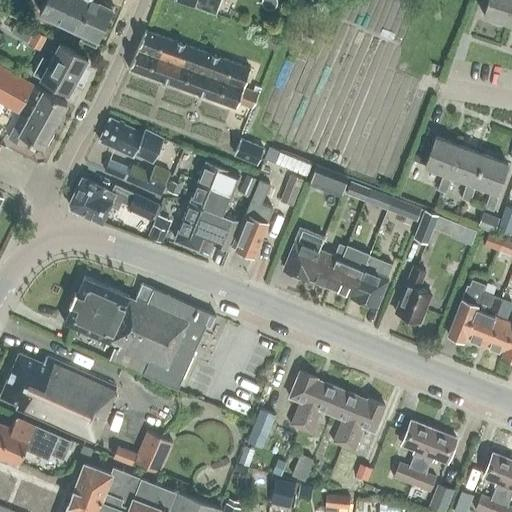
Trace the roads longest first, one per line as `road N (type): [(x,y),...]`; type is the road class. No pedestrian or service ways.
road 1 (tertiary): [(511,404),(131,254),(87,240),(55,241)]
road 2 (unclassified): [(55,241),(49,196),(144,0)]
